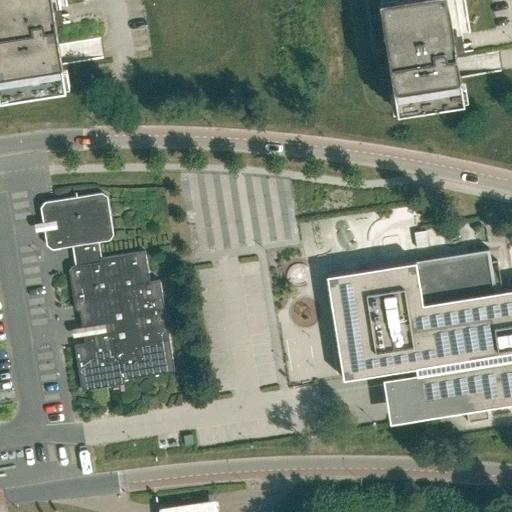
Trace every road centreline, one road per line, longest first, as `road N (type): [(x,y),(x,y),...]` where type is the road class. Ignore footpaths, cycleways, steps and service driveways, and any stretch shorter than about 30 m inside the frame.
road 1 (tertiary): [(511,186),(320,150),(83,138),(0,146)]
road 2 (tertiary): [(0,500),(291,466),(511,475)]
road 3 (residential): [(315,397),(0,443)]
